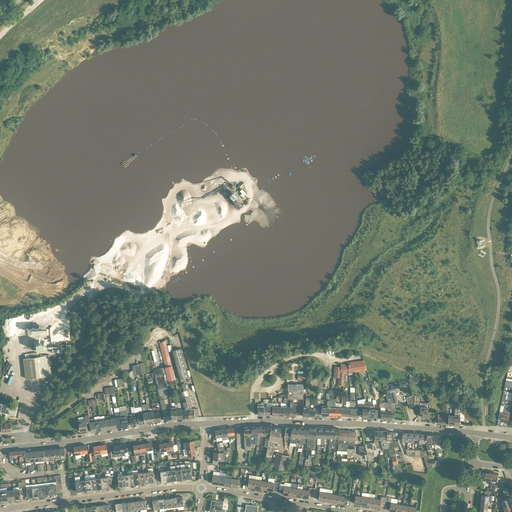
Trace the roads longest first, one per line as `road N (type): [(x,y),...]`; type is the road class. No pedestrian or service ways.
road 1 (tertiary): [(475,433),(207,423)]
road 2 (residential): [(0,509),(201,488)]
road 3 (tertiary): [(207,423),(27,446)]
